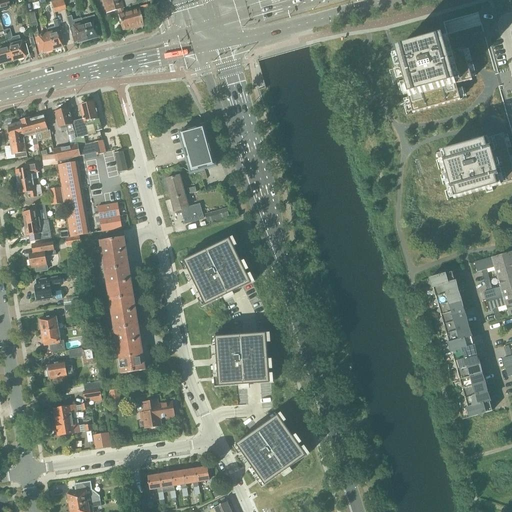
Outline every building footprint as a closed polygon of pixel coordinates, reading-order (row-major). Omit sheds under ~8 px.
[(0,0),(0,9),(9,7),(7,0),(0,0)] [(54,13),(59,12),(59,10),(56,0),(49,0),(52,6),(54,13)] [(56,0),(59,10),(59,12),(66,10),(62,0),(56,0)] [(123,8),(120,0),(101,0),(106,13),(117,10),(118,14),(117,15),(121,29),(134,26),(134,28),(142,25),(138,9),(123,13),(122,8),(123,8)] [(45,53),(52,51),(47,34),(39,37),(36,27),(38,27),(34,12),(28,14),(34,38),(33,38),(35,44),(36,44),(39,53),(44,52),(45,53)] [(82,24),(86,41),(93,39),(93,38),(98,36),(95,27),(96,27),(95,21),(94,16),(81,19),(82,24)] [(80,43),(86,41),(82,24),(81,19),(73,22),(72,17),(66,18),(69,28),(70,34),(72,34),(74,43),(79,42),(80,43)] [(54,32),(47,34),(52,51),(58,50),(57,48),(63,47),(60,37),(62,37),(58,20),(53,22),(55,28),(53,28),(54,32)] [(443,23),(384,39),(392,69),(389,70),(393,86),(397,85),(418,159),(414,160),(419,176),(422,175),(431,205),(447,200),(447,201),(454,199),(511,182),(511,132),(482,25),(447,35),(443,23)] [(5,41),(11,61),(24,57),(24,56),(28,55),(24,42),(21,43),(19,36),(12,38),(9,29),(3,31),(5,41)] [(5,41),(0,42),(0,64),(11,61),(5,41)] [(99,117),(98,117),(94,102),(81,106),(85,119),(73,122),(78,138),(89,135),(87,126),(93,124),(95,132),(102,130),(99,117)] [(75,134),(72,124),(68,109),(56,112),(60,127),(61,127),(62,132),(68,130),(69,135),(75,134)] [(33,119),(32,119),(37,135),(37,139),(38,142),(51,138),(51,135),(50,131),(48,131),(44,116),(38,117),(37,116),(34,117),(33,119)] [(21,122),(20,122),(25,138),(37,135),(32,119),(27,121),(25,120),(22,121),(21,122)] [(9,125),(8,126),(10,135),(9,137),(9,140),(11,141),(12,152),(13,153),(13,155),(15,155),(15,158),(16,159),(27,157),(27,153),(25,138),(20,122),(15,124),(13,123),(10,124),(9,125)] [(181,132),(191,172),(215,165),(205,126),(181,132)] [(95,142),(78,146),(80,156),(98,152),(98,155),(107,153),(104,140),(95,142)] [(76,157),(80,156),(78,146),(78,144),(54,149),(56,161),(57,161),(76,157)] [(12,152),(6,153),(7,160),(16,159),(15,158),(15,155),(13,155),(13,153),(12,152)] [(127,171),(123,152),(122,152),(115,154),(120,173),(127,171)] [(55,155),(42,156),(43,166),(56,165),(55,155)] [(58,165),(77,162),(76,157),(57,161),(58,165)] [(16,172),(18,182),(34,180),(39,179),(38,173),(39,173),(37,162),(26,164),(27,169),(17,171),(16,172)] [(77,162),(58,165),(59,173),(79,170),(78,162),(77,162)] [(59,173),(60,180),(80,177),(79,170),(59,173)] [(167,179),(173,199),(186,195),(181,175),(167,179)] [(81,184),(80,177),(60,180),(62,187),(81,184)] [(31,192),(32,198),(39,197),(39,195),(42,195),(41,185),(35,186),(34,180),(18,182),(19,192),(21,193),(31,192)] [(62,187),(63,194),(82,191),(81,184),(62,187)] [(49,189),(50,199),(63,196),(63,194),(62,187),(49,189)] [(63,194),(63,196),(64,201),(84,198),(82,191),(63,194)] [(176,212),(181,211),(185,224),(203,219),(199,205),(190,207),(186,195),(173,199),(176,212)] [(52,206),(64,203),(64,201),(63,196),(50,199),(52,206)] [(64,201),(64,203),(65,208),(85,205),(84,198),(64,201)] [(23,216),(22,216),(23,222),(24,222),(24,225),(47,221),(44,204),(40,205),(40,204),(33,205),(34,211),(24,213),(23,214),(23,216)] [(100,219),(120,216),(118,204),(98,207),(100,219)] [(65,208),(67,215),(86,212),(85,205),(65,208)] [(205,214),(207,222),(229,216),(227,208),(205,214)] [(86,212),(67,215),(68,222),(87,219),(86,212)] [(122,229),(120,216),(100,219),(102,232),(122,229)] [(69,229),(89,226),(87,219),(68,222),(69,229)] [(25,227),(24,228),(25,233),(26,233),(26,235),(28,236),(29,236),(30,242),(33,242),(52,239),(49,220),(47,221),(24,225),(25,227)] [(89,226),(69,229),(70,237),(90,234),(91,234),(91,233),(90,233),(89,226)] [(58,239),(59,240),(66,239),(66,238),(69,237),(68,230),(59,232),(60,239),(58,239)] [(66,239),(59,240),(59,243),(66,242),(67,246),(81,244),(79,237),(66,239)] [(124,237),(100,241),(102,250),(104,250),(114,307),(135,304),(131,281),(129,265),(124,237)] [(230,239),(184,261),(206,306),(252,284),(230,239)] [(30,260),(29,260),(30,266),(31,266),(31,267),(36,266),(37,272),(48,270),(47,264),(48,264),(46,257),(52,256),(56,255),(53,242),(32,246),(33,254),(29,254),(30,260)] [(511,252),(502,255),(508,275),(511,273),(511,252)] [(487,269),(495,267),(498,278),(508,275),(502,255),(475,263),(478,272),(482,271),(485,281),(490,280),(487,269)] [(434,288),(456,282),(455,281),(452,272),(443,275),(441,274),(440,276),(430,279),(431,282),(430,284),(432,285),(433,289),(434,288)] [(511,289),(508,275),(498,278),(501,288),(493,290),(490,280),(485,281),(488,292),(484,293),(486,302),(511,294),(511,289)] [(53,298),(53,296),(54,296),(55,298),(57,300),(63,299),(64,297),(64,295),(63,293),(61,291),(57,292),(56,290),(55,286),(63,284),(62,278),(54,279),(55,281),(44,283),(44,281),(37,282),(38,288),(35,288),(37,301),(53,298)] [(435,295),(436,298),(458,291),(456,282),(434,288),(435,292),(433,294),(435,295)] [(461,300),(458,291),(436,298),(437,301),(436,303),(438,304),(439,307),(461,300)] [(511,294),(486,302),(489,311),(493,309),(496,320),(501,319),(498,308),(506,305),(509,316),(511,315),(511,294)] [(73,297),(74,304),(74,305),(87,302),(85,295),(73,297)] [(441,313),(442,316),(464,310),(461,300),(439,307),(440,310),(439,312),(441,313)] [(74,305),(74,304),(64,305),(65,312),(88,308),(87,302),(74,305)] [(135,304),(114,307),(123,365),(120,365),(122,374),(146,370),(141,341),(138,325),(135,304)] [(466,319),(464,310),(442,316),(443,319),(441,321),(443,322),(444,325),(466,319)] [(41,321),(43,333),(58,330),(56,318),(41,321)] [(469,328),(466,319),(444,325),(445,329),(444,330),(446,331),(447,335),(469,328)] [(472,337),(469,328),(447,335),(448,337),(447,339),(449,340),(449,343),(450,343),(472,337)] [(58,330),(43,333),(45,345),(50,344),(52,353),(66,351),(64,342),(60,342),(58,330)] [(267,334),(215,337),(219,387),(270,384),(267,334)] [(474,346),(472,337),(450,343),(449,343),(450,347),(449,349),(451,350),(452,353),(474,346)] [(94,346),(81,348),(84,364),(97,362),(94,346)] [(455,362),(477,355),(474,346),(452,353),(453,356),(452,358),(454,359),(455,362)] [(503,359),(505,368),(511,366),(511,356),(511,357),(509,346),(504,347),(507,358),(503,359)] [(480,365),(477,355),(455,362),(456,365),(455,367),(457,368),(458,371),(480,365)] [(61,379),(73,377),(71,361),(58,363),(59,364),(48,366),(50,379),(61,377),(61,379)] [(459,377),(460,380),(482,373),(480,365),(458,371),(459,375),(457,376),(459,377)] [(485,384),(482,373),(460,380),(461,384),(460,386),(462,387),(463,390),(485,384)] [(85,398),(101,396),(104,396),(102,382),(84,384),(85,391),(84,392),(85,398)] [(465,396),(466,399),(488,393),(485,384),(463,390),(464,393),(463,395),(465,396)] [(110,391),(112,404),(121,403),(119,390),(110,391)] [(468,408),(490,402),(488,393),(466,399),(466,402),(465,404),(467,405),(468,407),(468,408)] [(143,422),(144,429),(162,427),(161,420),(168,419),(175,418),(173,402),(159,404),(158,400),(142,403),(144,412),(140,413),(141,422),(143,422)] [(491,403),(490,402),(468,408),(468,407),(468,408),(469,411),(468,413),(470,414),(471,418),(480,415),(482,416),(483,414),(493,411),(490,403),(491,403)] [(57,422),(75,420),(74,412),(77,412),(76,406),(55,410),(57,422)] [(278,415),(236,445),(265,486),(307,456),(278,415)] [(75,420),(57,422),(59,435),(81,432),(80,427),(76,427),(75,420)] [(96,449),(111,447),(108,434),(94,436),(95,440),(96,447),(96,449)] [(203,468),(196,469),(198,482),(210,480),(210,482),(217,481),(215,477),(209,478),(208,467),(203,468)] [(199,494),(198,482),(196,469),(184,471),(186,484),(194,483),(195,495),(199,494)] [(174,486),(182,485),(183,497),(187,496),(186,484),(184,471),(172,473),(174,486)] [(174,486),(172,473),(160,474),(162,488),(163,493),(170,492),(171,499),(176,498),(174,486)] [(163,493),(162,488),(160,474),(148,476),(149,482),(148,483),(148,484),(149,484),(150,490),(158,488),(160,501),(164,500),(163,493)] [(69,495),(67,497),(68,500),(70,501),(70,506),(100,502),(100,498),(93,499),(91,482),(75,485),(77,493),(68,494),(69,495)] [(101,506),(100,502),(70,506),(71,511),(70,511),(93,511),(93,507),(101,506)] [(231,511),(227,502),(226,502),(223,504),(222,504),(221,504),(220,504),(220,505),(215,508),(216,511),(231,511)]
